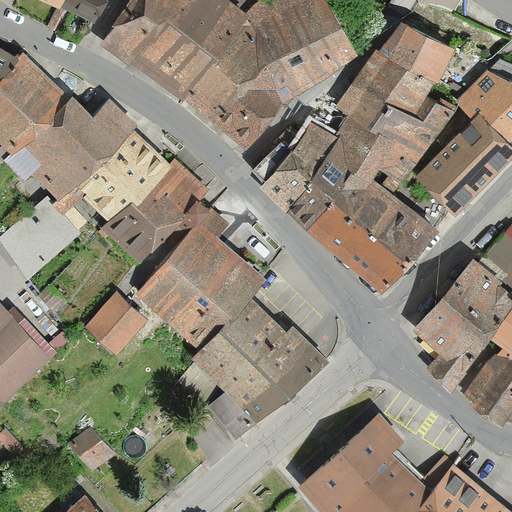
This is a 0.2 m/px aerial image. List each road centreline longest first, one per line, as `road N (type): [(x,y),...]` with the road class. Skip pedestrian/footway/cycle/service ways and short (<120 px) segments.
road 1 (tertiary): [(187,511),(380,343)]
road 2 (residential): [(226,170),(361,50),(400,0)]
road 3 (residential): [(375,330),(226,170)]
road 4 (residential): [(511,194),(375,330)]
road 5 (residential): [(226,170),(176,123),(78,57)]
road 6 (tertiary): [(380,343),(468,417),(511,437)]
